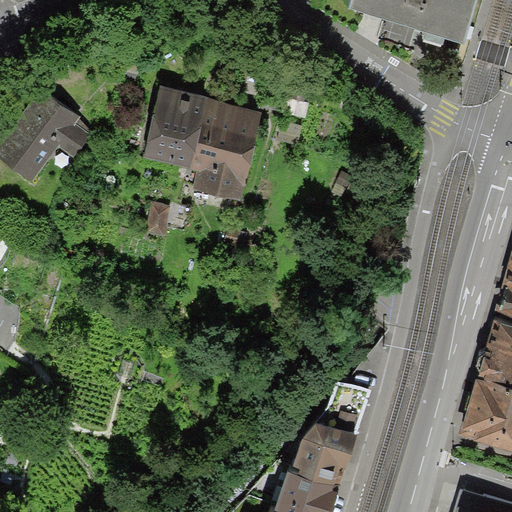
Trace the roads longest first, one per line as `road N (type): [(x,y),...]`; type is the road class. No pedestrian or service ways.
road 1 (residential): [(347,511),(399,333),(446,116)]
road 2 (secondary): [(509,142),(406,511)]
road 3 (residential): [(446,116),(266,0)]
